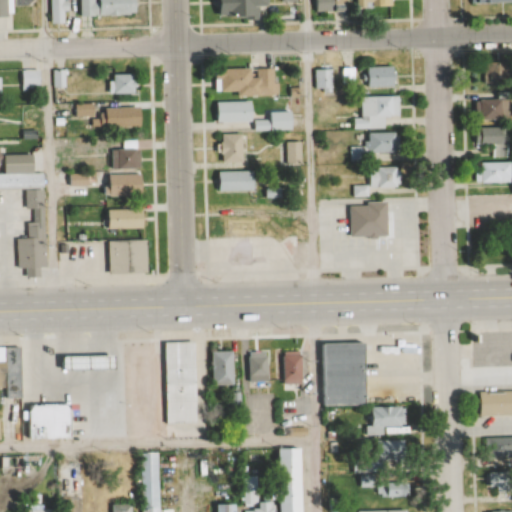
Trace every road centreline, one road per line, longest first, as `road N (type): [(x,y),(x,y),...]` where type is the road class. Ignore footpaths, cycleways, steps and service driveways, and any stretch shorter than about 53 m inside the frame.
road 1 (residential): [(448,511),(436,0)]
road 2 (primary): [(0,303),(443,292)]
road 3 (residential): [(175,44),(511,34)]
road 4 (secondary): [(180,299),(173,0)]
road 5 (residential): [(0,48),(175,44)]
